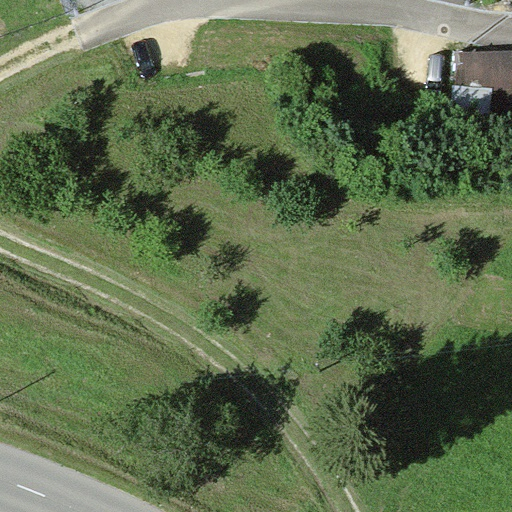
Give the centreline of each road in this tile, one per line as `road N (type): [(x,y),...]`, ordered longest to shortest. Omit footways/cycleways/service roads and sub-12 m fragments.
road 1 (track): [(0,236),(168,317),(247,379),(310,448),(350,511)]
road 2 (residential): [(77,32),(181,0),(399,9),(511,30)]
